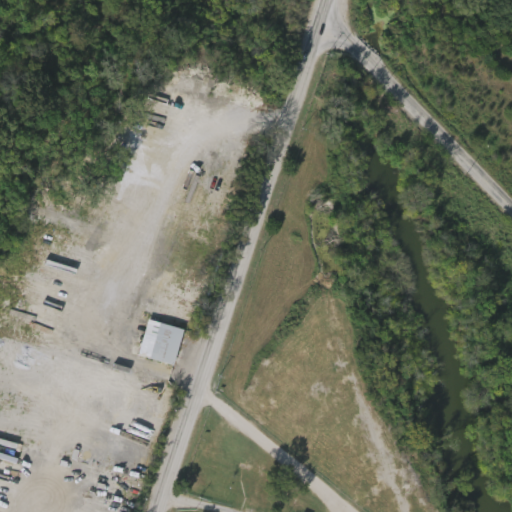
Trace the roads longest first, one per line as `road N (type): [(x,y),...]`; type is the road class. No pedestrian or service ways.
road 1 (tertiary): [(158,511),(323,27)]
road 2 (tertiary): [(323,27),(511,204)]
